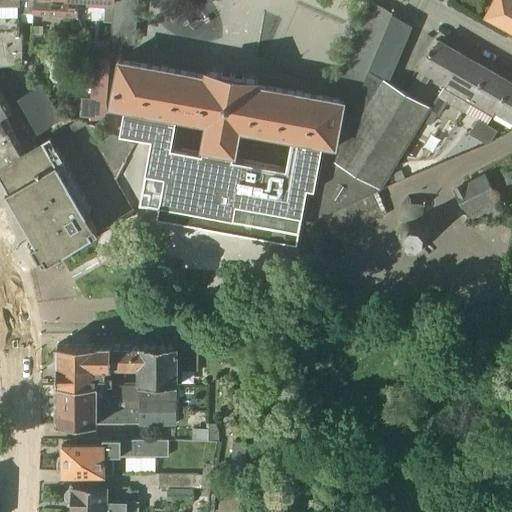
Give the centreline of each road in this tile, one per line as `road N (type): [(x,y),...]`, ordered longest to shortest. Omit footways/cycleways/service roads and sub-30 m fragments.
road 1 (tertiary): [(17,511),(22,382),(0,258)]
road 2 (residential): [(397,192),(511,146)]
